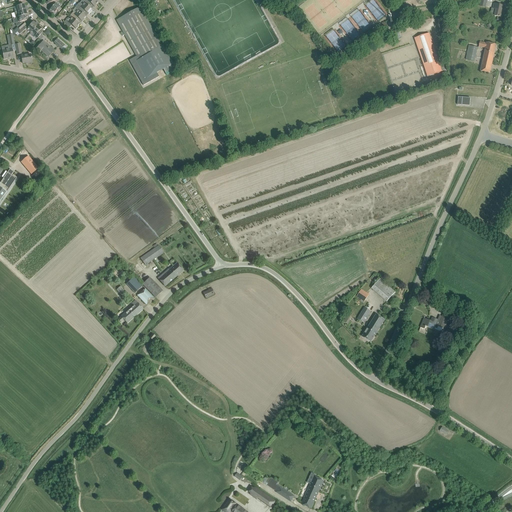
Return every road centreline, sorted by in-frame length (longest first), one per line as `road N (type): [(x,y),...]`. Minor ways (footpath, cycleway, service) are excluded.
road 1 (unclassified): [(376,380),(481,133),(508,49)]
road 2 (unclassified): [(1,511),(169,294),(222,265)]
road 3 (unclassified): [(222,265),(70,53)]
road 4 (unclassified): [(376,380),(276,274),(222,265)]
road 5 (unclassified): [(511,459),(376,380)]
